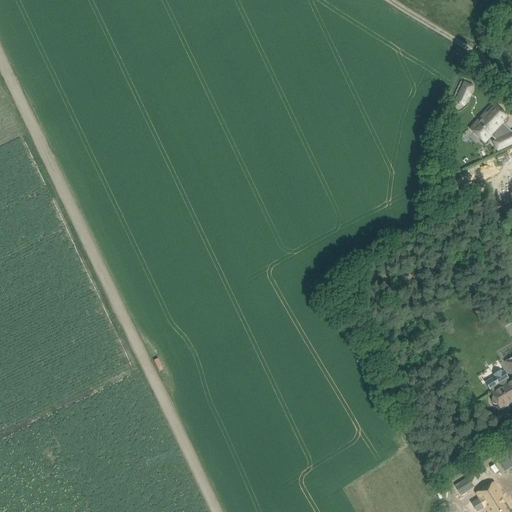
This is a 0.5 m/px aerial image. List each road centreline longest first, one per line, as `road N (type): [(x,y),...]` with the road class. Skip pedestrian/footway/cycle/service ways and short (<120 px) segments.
road 1 (track): [(215,511),(0,61)]
road 2 (track): [(511,88),(474,51),(392,0)]
